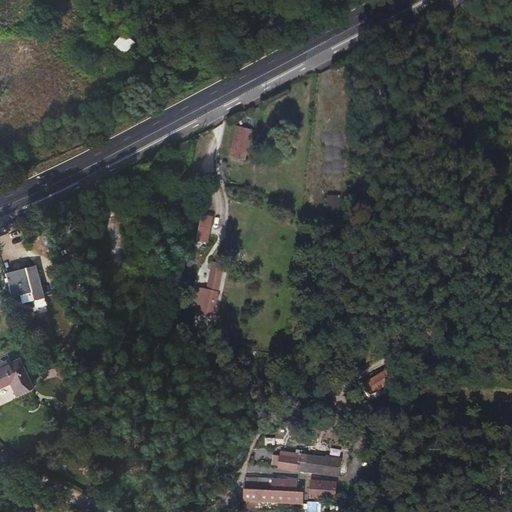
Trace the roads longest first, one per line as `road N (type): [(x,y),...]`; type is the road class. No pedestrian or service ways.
road 1 (track): [(511,222),(483,225),(429,335),(284,411),(260,436),(231,511)]
road 2 (primary): [(407,0),(107,155)]
road 3 (primary): [(0,212),(107,155)]
